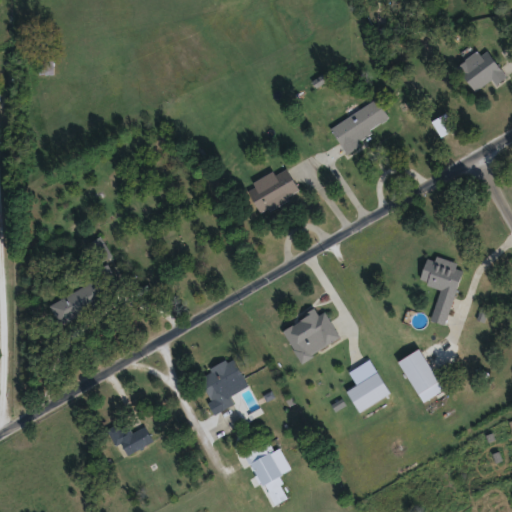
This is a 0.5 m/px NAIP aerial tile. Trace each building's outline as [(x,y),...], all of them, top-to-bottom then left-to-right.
[(487,49),(503,70),(476,90),(456,65),(477,49),(481,53),(487,49)] [(346,152),(331,124),(378,98),(389,118),(357,136),(362,144),(346,152)] [(432,119),(447,111),(455,127),(440,135),(432,119)] [(259,211),(247,183),(288,165),(300,193),(259,211)] [(85,244),(99,235),(111,254),(97,263),(85,244)] [(451,309),(436,304),(441,287),(421,281),(430,253),(465,263),(451,309)] [(48,304),(96,278),(107,298),(59,324),(48,304)] [(423,401),(399,361),(420,348),(444,388),(423,401)] [(218,411),(198,375),(232,355),(245,379),(226,389),(233,402),(218,411)] [(131,430),(146,424),(153,442),(122,454),(112,429),(128,423),(131,430)] [(280,446),(290,468),(277,474),(288,497),(272,505),(246,451),(264,442),(269,452),(280,446)]
